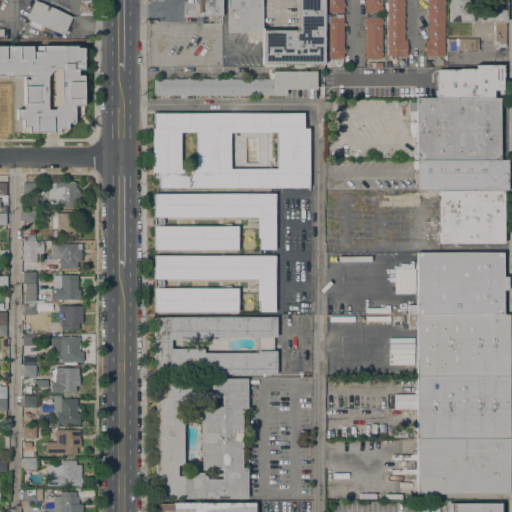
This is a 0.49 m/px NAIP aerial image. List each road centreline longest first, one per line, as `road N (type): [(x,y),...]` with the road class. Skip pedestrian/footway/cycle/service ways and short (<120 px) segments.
road 1 (secondary): [(121,511),(120,268)]
road 2 (secondary): [(119,158),(119,0)]
